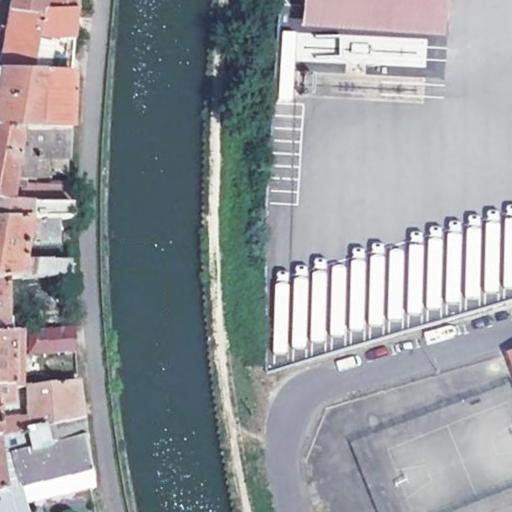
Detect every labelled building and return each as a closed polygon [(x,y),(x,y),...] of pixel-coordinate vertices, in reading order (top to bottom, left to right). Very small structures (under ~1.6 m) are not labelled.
[(9,0),(8,10),(75,10),(75,0),(9,0)] [(277,0),(276,36),(386,41),(386,0),(277,0)] [(386,0),(386,41),(444,43),(444,0),(386,0)] [(3,39),(0,54),(0,72),(69,76),(75,10),(8,10),(3,39)] [(69,76),(0,72),(0,129),(66,134),(69,76)] [(67,208),(67,188),(23,186),(25,157),(66,162),(66,134),(0,129),(0,201),(26,204),(67,208)] [(0,221),(39,218),(40,209),(25,209),(26,204),(0,201),(0,221)] [(69,274),(69,256),(18,256),(20,244),(57,243),(56,217),(39,218),(0,221),(0,278),(2,279),(69,274)] [(347,327),(511,290),(511,226),(334,266),(347,327)] [(29,354),(74,352),(73,327),(29,332),(29,354)] [(0,388),(8,388),(21,386),(21,332),(3,335),(0,335),(0,388)] [(419,497),(424,511),(438,507),(442,509),(491,493),(495,484),(488,480),(485,471),(455,456),(470,451),(464,435),(475,431),(485,436),(476,453),(491,448),(487,436),(499,432),(504,423),(511,420),(511,381),(503,357),(411,388),(438,402),(443,415),(363,443),(358,452),(382,464),(374,480),(402,470),(412,500),(419,497)] [(0,436),(82,419),(77,383),(27,386),(27,419),(0,420),(0,412),(9,411),(8,388),(0,388),(0,436)] [(93,499),(82,419),(0,436),(0,511),(28,511),(27,503),(66,493),(72,492),(81,490),(84,501),(93,499)]
